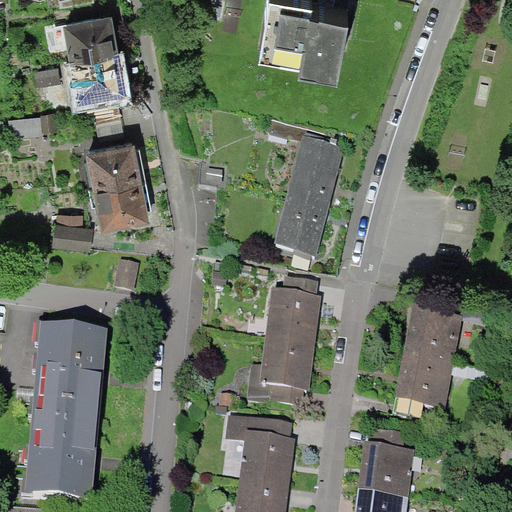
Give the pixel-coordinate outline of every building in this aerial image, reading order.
[(329,0),(326,0),(284,0),(277,54),(316,60),(314,70),(355,76),(364,14),(328,9),(329,0)] [(115,15),(66,24),(82,104),(131,94),(115,15)] [(118,106),(89,110),(92,126),(121,122),(118,106)] [(308,128),(270,118),(266,133),(301,142),(303,135),(306,136),(308,128)] [(306,136),(303,135),(301,142),(274,244),(316,255),(344,146),(306,136)] [(141,142),(93,152),(108,231),(157,222),(141,142)] [(86,217),(56,214),(53,250),(92,253),(94,228),(85,228),(86,217)] [(140,264),(120,259),(114,284),(134,288),(140,264)] [(319,280),(285,276),(284,288),(271,287),(262,364),(252,363),(247,400),(302,407),(304,390),(309,391),(321,294),(317,294),(319,280)] [(448,416),(462,321),(413,313),(399,409),(448,416)] [(108,326),(40,319),(22,492),(91,499),(108,326)] [(245,448),(237,511),(288,511),(298,431),(230,423),(227,445),(245,448)] [(407,511),(417,443),(370,437),(359,511),(407,511)]
